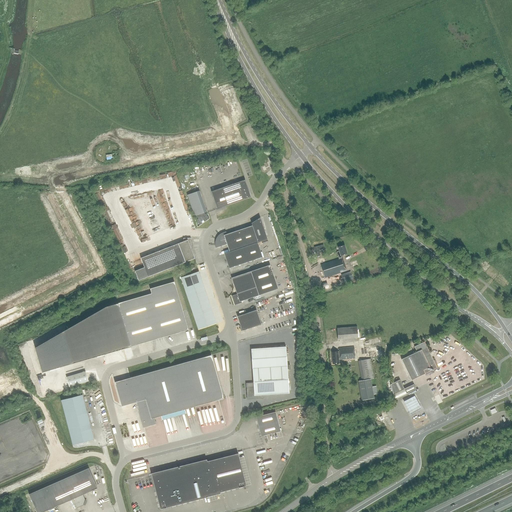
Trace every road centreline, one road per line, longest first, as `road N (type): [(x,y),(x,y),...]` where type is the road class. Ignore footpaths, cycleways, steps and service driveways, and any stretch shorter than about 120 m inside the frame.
road 1 (unclassified): [(282,170),(316,304),(334,477)]
road 2 (secondary): [(301,154),(375,236),(496,336)]
road 3 (secondary): [(504,328),(470,286),(310,147)]
road 4 (unclassified): [(125,459),(106,374),(232,333)]
road 5 (unclassified): [(125,459),(235,423),(232,333)]
road 6 (unclassified): [(232,333),(204,240),(213,227),(255,208),(282,170)]
road 7 (unknown): [(226,430),(249,447),(254,486),(224,502),(162,511)]
road 8 (secondary): [(227,26),(251,81),(301,154)]
road 9 (secondary): [(310,147),(227,26)]
